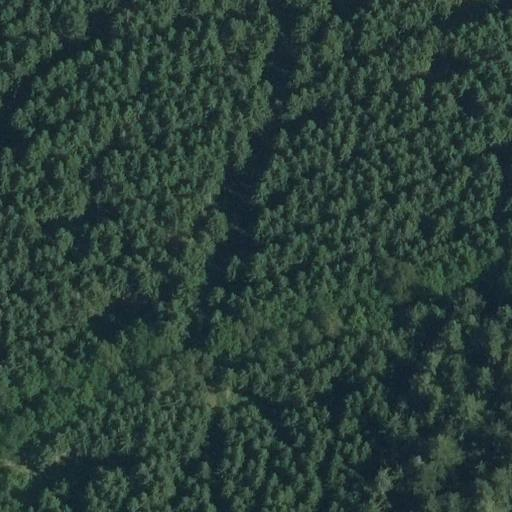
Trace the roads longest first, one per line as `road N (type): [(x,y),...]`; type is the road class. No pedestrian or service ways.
road 1 (track): [(270,0),(288,62),(281,121),(213,286),(198,375)]
road 2 (track): [(198,375),(212,511)]
